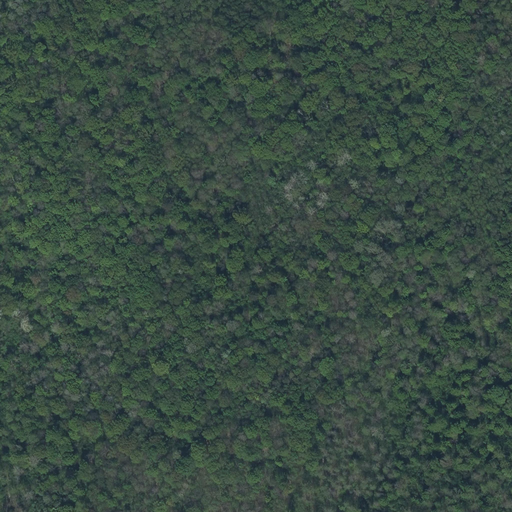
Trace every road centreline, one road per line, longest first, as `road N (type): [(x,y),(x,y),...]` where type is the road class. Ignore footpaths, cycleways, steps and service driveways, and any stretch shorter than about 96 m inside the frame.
road 1 (track): [(307,511),(477,0)]
road 2 (track): [(153,0),(0,64)]
